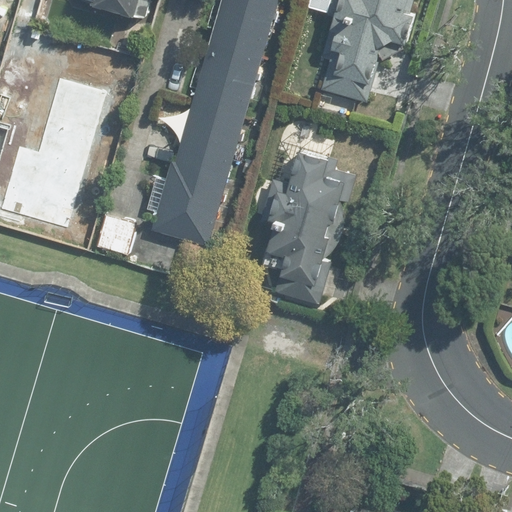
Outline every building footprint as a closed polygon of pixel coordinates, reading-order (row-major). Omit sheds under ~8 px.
[(91,0),(91,2),(146,17),(150,0),(91,0)] [(225,0),(172,178),(160,175),(151,207),(163,211),(158,228),(209,243),(281,0),(225,0)] [(338,0),(324,56),(334,59),(326,88),(375,101),(391,42),(403,45),(414,0),(338,0)] [(42,153),(20,147),(3,208),(68,226),(107,89),(64,77),(42,153)] [(347,199),(356,173),(336,166),(339,159),(307,148),(295,185),(278,179),(265,219),(282,224),(269,265),(283,270),(277,287),(325,303),(339,261),(328,257),(347,199)] [(140,223),(107,215),(99,244),(132,253),(140,223)]
